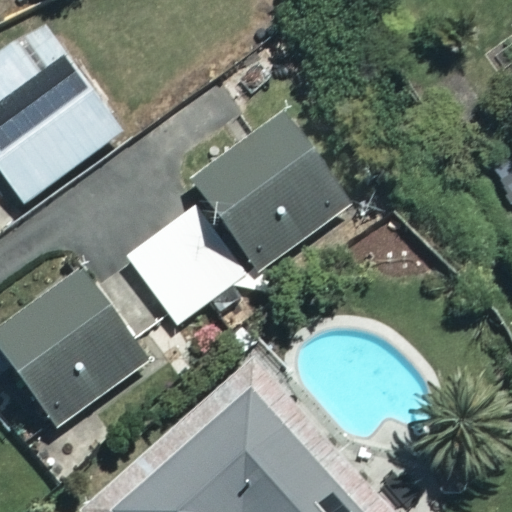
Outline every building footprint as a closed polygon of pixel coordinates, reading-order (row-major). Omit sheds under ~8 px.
[(0,171),(24,204),(122,132),(39,20),(0,48),(0,171)] [(289,107),(193,183),(261,269),(357,194),(289,107)] [(243,277),(192,208),(127,258),(178,326),(243,277)] [(149,361),(86,273),(0,335),(0,347),(56,427),(149,361)] [(390,511),(254,359),(82,511),(390,511)]
